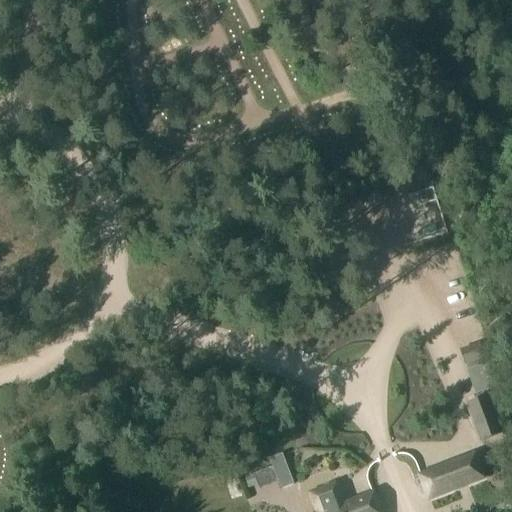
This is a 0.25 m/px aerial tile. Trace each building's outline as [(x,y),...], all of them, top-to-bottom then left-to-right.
[(460,352),(476,395),(494,388),(479,346),(460,352)] [(490,398),(468,405),(466,405),(482,450),(505,442),(490,398)] [(281,491),(293,485),(281,456),(270,461),(281,491)] [(420,477),(429,501),(482,481),(473,457),(420,477)] [(245,485),(258,480),(253,464),(239,469),(245,485)] [(316,511),(379,511),(373,495),(342,507),(334,486),(310,496),(316,511)]
